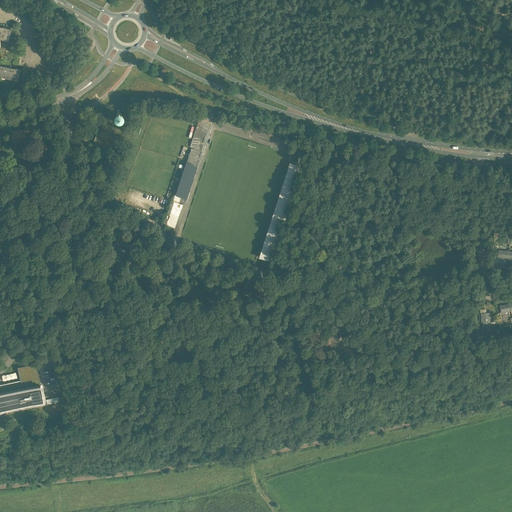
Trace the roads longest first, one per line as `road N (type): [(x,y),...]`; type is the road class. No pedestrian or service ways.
road 1 (unclassified): [(71,162),(95,215),(154,223),(182,259),(245,281),(269,280),(315,257),(323,219),(345,225),(385,270),(422,286),(482,270)]
road 2 (unclassified): [(71,162),(34,216),(25,258),(34,314),(0,371)]
road 3 (primary): [(134,45),(260,104),(338,125)]
road 4 (primary): [(338,125),(143,31)]
road 5 (primary): [(476,153),(338,125)]
